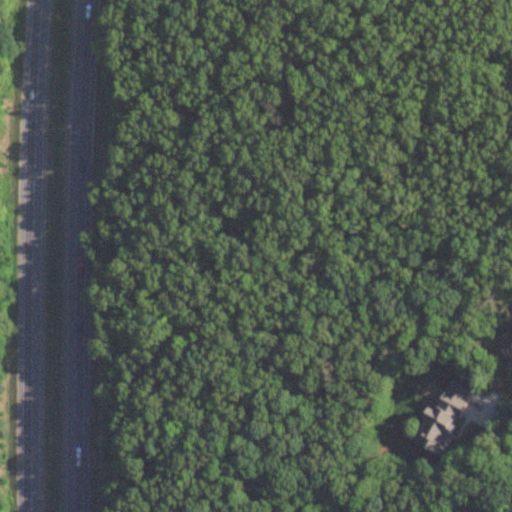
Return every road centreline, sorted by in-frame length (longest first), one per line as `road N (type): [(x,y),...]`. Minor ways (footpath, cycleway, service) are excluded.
road 1 (primary): [(75,511),(92,0)]
road 2 (primary): [(39,0),(30,511)]
